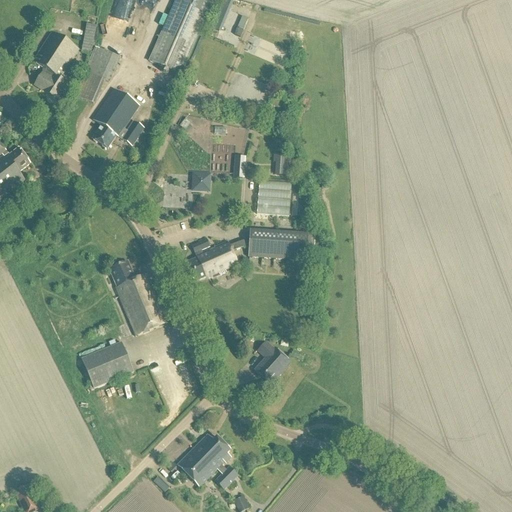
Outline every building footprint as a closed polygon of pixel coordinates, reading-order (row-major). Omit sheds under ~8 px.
[(118,0),(117,9),(133,12),(135,0),(118,0)] [(176,0),(176,1),(208,15),(214,0),(176,0)] [(208,15),(176,1),(149,63),(181,77),(208,15)] [(242,18),(237,29),(243,32),(248,21),(242,18)] [(86,26),(81,53),(88,58),(93,47),(96,28),(86,26)] [(78,52),(51,35),(32,64),(52,77),(52,78),(44,73),(34,88),(42,93),(56,102),(67,85),(60,81),(78,52)] [(95,106),(105,83),(108,84),(119,59),(96,49),(85,74),(75,98),(95,106)] [(100,128),(92,141),(107,151),(116,139),(131,149),(144,130),(133,123),(127,133),(124,131),(139,108),(113,91),(92,123),(100,128)] [(3,159),(0,161),(0,200),(24,182),(19,175),(31,166),(19,151),(10,158),(0,144),(0,158),(2,157),(3,159)] [(285,157),(274,157),(274,164),(276,164),(275,177),(286,178),(287,160),(285,159),(285,157)] [(235,158),(233,180),(244,181),(246,158),(235,158)] [(209,188),(209,177),(193,176),(193,192),(204,193),(209,188)] [(259,183),(257,216),(289,218),(291,186),(259,183)] [(301,219),(303,197),(292,197),(291,218),(301,219)] [(243,243),(229,248),(231,254),(243,249),(249,250),(248,260),(307,263),(308,253),(314,253),(315,236),(309,236),(250,232),(249,243),(243,243)] [(192,248),(195,255),(210,249),(207,242),(192,248)] [(227,245),(211,252),(195,259),(197,261),(186,266),(195,285),(206,280),(212,281),(238,269),(231,254),(229,248),(227,245)] [(115,291),(137,338),(168,323),(146,276),(134,281),(126,263),(108,272),(116,290),(115,291)] [(252,339),(263,342),(264,337),(253,334),(252,339)] [(266,343),(258,352),(263,357),(265,354),(267,357),(254,371),(268,383),(270,381),(273,383),(291,363),(275,350),(273,349),(266,343)] [(122,344),(81,361),(94,391),(134,374),(122,344)] [(199,488),(216,471),(221,476),(215,483),(225,492),(239,478),(229,468),(226,471),(221,466),(224,463),(225,465),(231,458),(227,454),(230,451),(217,438),(214,441),(208,435),(177,466),(199,488)] [(29,487),(15,494),(23,511),(38,511),(41,511),(29,487)] [(244,499),(234,503),(237,511),(247,511),(249,511),(244,499)]
